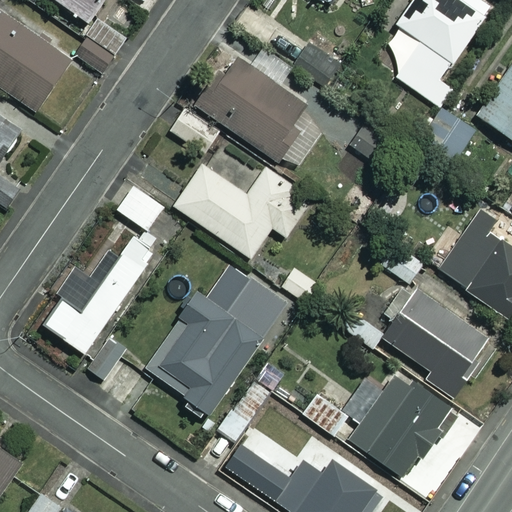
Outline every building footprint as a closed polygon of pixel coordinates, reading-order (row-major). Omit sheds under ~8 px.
[(56,0),(85,21),(100,0),(56,0)] [(397,80),(436,106),(450,86),(441,80),(492,5),(484,0),(412,0),(384,41),(397,80)] [(67,59),(0,13),(0,86),(34,109),(67,59)] [(123,39),(96,22),(74,56),(101,73),(123,39)] [(313,33),(301,62),(338,76),(350,48),(313,33)] [(326,122),(234,54),(201,99),(226,117),(223,121),(271,157),(275,152),(293,166),(326,122)] [(511,60),(475,113),(511,139),(511,60)] [(469,154),(467,111),(422,113),(424,156),(469,154)] [(0,145),(10,131),(0,124),(0,145)] [(386,141),(362,125),(348,145),(373,161),(386,141)] [(244,193),(200,163),(172,205),(249,256),(269,226),(287,238),(313,199),(262,165),(244,193)] [(0,208),(3,210),(17,191),(0,178),(0,208)] [(356,184),(336,207),(376,241),(396,217),(356,184)] [(160,206),(129,185),(114,207),(145,228),(160,206)] [(500,223),(484,210),(438,267),(511,325),(511,249),(492,233),(500,223)] [(145,241),(104,211),(49,287),(62,296),(43,323),(83,351),(156,249),(145,241)] [(156,249),(165,255),(185,227),(165,213),(145,241),(156,249)] [(422,262),(384,239),(372,259),(409,282),(422,262)] [(317,282),(292,267),(280,287),(305,302),(317,282)] [(283,302),(243,277),(222,309),(195,292),(145,370),(212,413),(283,302)] [(495,340),(418,281),(379,332),(428,370),(423,375),(451,397),(495,340)] [(133,354),(112,338),(87,370),(108,386),(133,354)] [(358,351),(341,339),(327,359),(343,371),(358,351)] [(382,393),(349,439),(399,475),(422,444),(428,448),(455,411),(399,371),(382,393)] [(271,389),(255,376),(215,428),(232,441),(271,389)] [(349,439),(382,393),(364,380),(341,412),(313,391),(299,410),(346,444),(349,439)] [(0,447),(0,491),(20,461),(0,447)] [(331,460),(292,469),(274,498),(296,511),(369,511),(382,492),(331,460)] [(81,511),(66,502),(60,510),(39,496),(28,511),(81,511)]
